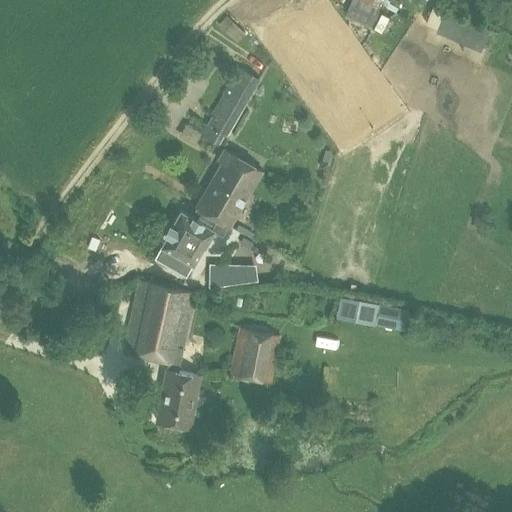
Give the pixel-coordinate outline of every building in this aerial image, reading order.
[(359,0),(354,12),(378,23),(385,9),(366,0),(359,0)] [(387,12),(379,30),(389,34),(396,17),(387,12)] [(239,67),(202,134),(211,139),(217,130),(225,135),(258,79),(239,67)] [(222,163),(196,207),(197,208),(197,207),(217,218),(216,219),(228,225),(229,226),(262,170),(225,148),(217,161),(222,163)] [(172,228),(155,257),(186,275),(190,268),(193,264),(204,246),(204,247),(214,231),(222,235),(228,225),(216,219),(217,218),(197,207),(197,208),(192,217),(180,211),(171,227),(172,228)] [(194,292),(138,280),(124,352),(169,361),(157,421),(190,427),(201,375),(179,370),(194,292)] [(411,304),(353,292),(349,315),(407,327),(411,304)] [(239,326),(229,373),(272,382),(281,335),(239,326)]
